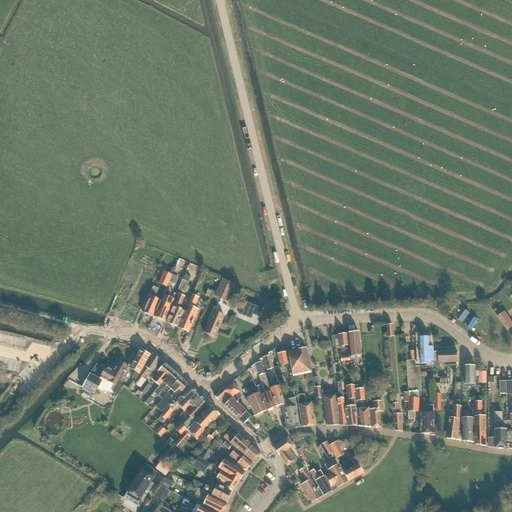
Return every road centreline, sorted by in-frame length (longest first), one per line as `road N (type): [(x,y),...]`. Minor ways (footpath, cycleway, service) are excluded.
road 1 (residential): [(300,324),(220,0)]
road 2 (residential): [(300,324),(425,318),(511,365)]
road 3 (residential): [(263,511),(280,483),(278,466),(205,395)]
road 4 (residential): [(205,395),(151,348),(85,331)]
